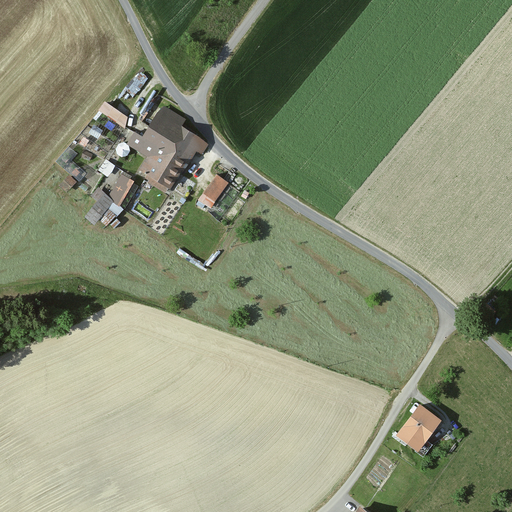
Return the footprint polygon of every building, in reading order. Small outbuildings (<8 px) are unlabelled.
[(126,119),(99,107),(93,118),(118,133),(126,119)] [(181,122),(156,108),(139,139),(130,134),(121,149),(142,160),(135,171),(144,176),(142,180),(164,192),(173,177),(177,179),(192,153),(199,156),(205,145),(177,129),(181,122)] [(129,183),(117,177),(105,199),(117,205),(129,183)] [(72,185),(65,178),(56,189),(63,195),(72,185)] [(242,199),(209,179),(198,198),(213,206),(208,213),(226,224),(242,199)] [(109,204),(100,196),(81,220),(90,227),(109,204)] [(442,421),(420,404),(396,436),(415,451),(423,458),(433,445),(427,441),(442,421)]
